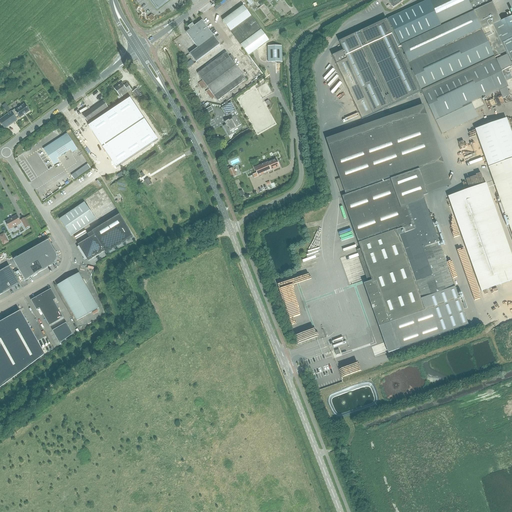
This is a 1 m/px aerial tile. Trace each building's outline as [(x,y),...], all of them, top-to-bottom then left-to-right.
[(151,0),(157,8),(168,0),(151,0)] [(400,46),(399,46),(420,92),(422,91),(435,120),(499,90),(506,87),(508,86),(506,82),(511,78),(508,70),(511,68),(511,16),(501,21),(491,0),(428,0),(422,3),(434,30),(400,46)] [(422,3),(388,19),(400,46),(434,30),(422,3)] [(278,5),(274,9),(276,12),(277,11),(279,13),(278,14),(280,17),(285,13),(278,5)] [(243,6),(223,21),(248,56),(269,41),(243,6)] [(343,51),(332,56),(362,119),(420,92),(399,46),(400,46),(388,19),(387,20),(386,20),(339,42),(343,51)] [(368,19),(355,25),(356,29),(370,23),(368,19)] [(220,44),(202,20),(194,26),(192,24),(188,27),(190,29),(186,32),(198,48),(190,54),(196,62),(220,44)] [(270,50),(268,50),(269,63),(283,62),(283,46),(270,47),(270,50)] [(226,53),(198,74),(217,101),(246,80),(226,53)] [(191,84),(197,95),(200,93),(192,78),(187,81),(190,85),(191,84)] [(114,89),(119,95),(117,96),(119,100),(126,95),(126,94),(133,89),(128,83),(125,85),(123,83),(114,89)] [(260,83),(238,94),(237,92),(233,93),(237,101),(263,89),(260,83)] [(506,87),(499,90),(503,98),(510,95),(506,87)] [(142,95),(137,88),(133,91),(138,98),(142,95)] [(130,98),(88,126),(116,168),(158,140),(130,98)] [(269,99),(258,103),(263,114),(273,109),(269,99)] [(103,101),(83,116),(88,122),(108,108),(103,101)] [(238,114),(231,102),(222,108),(225,113),(230,110),(232,113),(233,112),(235,115),(236,115),(238,114)] [(239,112),(245,123),(256,116),(253,112),(257,110),(253,104),(252,102),(247,104),(248,107),(239,112)] [(11,112),(0,120),(0,122),(5,129),(17,120),(14,117),(18,114),(20,118),(29,111),(24,104),(15,111),(15,110),(11,112)] [(211,107),(203,111),(205,115),(213,110),(211,107)] [(241,125),(236,115),(235,115),(231,118),(232,119),(230,121),(229,120),(225,122),(226,125),(223,126),(226,131),(228,129),(229,130),(230,132),(234,130),(235,131),(238,129),(237,127),(241,125)] [(419,115),(408,119),(425,166),(419,168),(419,170),(425,188),(431,185),(443,181),(419,115)] [(408,119),(329,147),(345,194),(354,191),(419,168),(425,166),(408,119)] [(511,134),(507,119),(475,130),(488,167),(511,159),(511,134)] [(44,149),(54,164),(59,161),(57,158),(70,150),(72,153),(77,149),(67,134),(53,143),(44,149)] [(271,170),(279,167),(276,159),(268,163),(267,162),(255,168),(258,177),(271,171),(271,170)] [(511,159),(488,167),(511,234),(511,159)] [(419,168),(354,191),(355,192),(343,197),(344,201),(339,203),(352,239),(357,237),(359,242),(359,243),(372,281),(364,284),(388,353),(399,349),(400,349),(468,325),(423,195),(428,194),(425,188),(419,170),(419,168)] [(113,184),(143,231),(153,224),(123,178),(113,184)] [(511,257),(486,183),(448,197),(481,291),(511,280),(511,257)] [(96,219),(85,202),(60,219),(71,236),(96,219)] [(17,215),(5,222),(10,229),(21,223),(17,215)] [(79,246),(77,247),(85,261),(87,260),(88,261),(105,251),(106,254),(133,237),(119,215),(88,233),(91,237),(89,238),(78,245),(79,246)] [(30,226),(25,218),(21,220),(26,228),(30,226)] [(0,237),(4,244),(8,242),(4,234),(0,236),(0,237)] [(49,240),(14,260),(25,280),(56,263),(58,256),(49,240)] [(9,267),(0,271),(0,294),(19,284),(9,267)] [(77,321),(99,308),(79,273),(57,286),(77,321)] [(63,318),(54,300),(57,299),(51,289),(31,300),(37,310),(40,308),(50,326),(63,318)] [(0,387),(44,354),(19,311),(0,321),(0,387)] [(60,344),(73,334),(66,323),(52,331),(60,344)]
